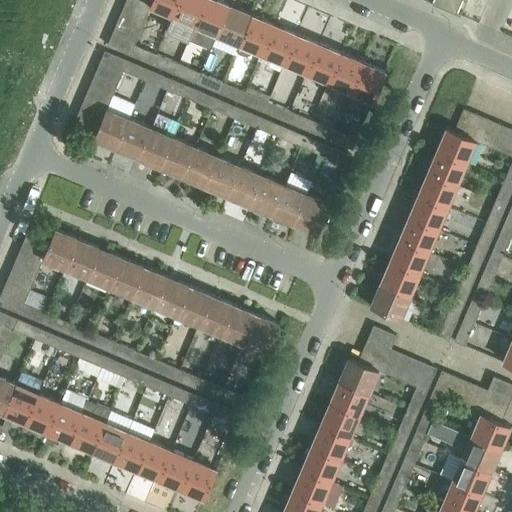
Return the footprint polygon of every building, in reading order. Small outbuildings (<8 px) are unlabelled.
[(144,18),(149,7),(133,0),(125,0),(122,9),(144,18)] [(172,15),(178,0),(151,0),(149,5),(172,15)] [(178,0),(172,15),(166,29),(188,38),(203,0),(178,0)] [(222,0),(203,0),(188,38),(210,48),(216,33),(229,3),(222,0)] [(433,0),(432,3),(460,15),(460,13),(456,11),(460,0),(433,0)] [(238,43),(251,12),(229,3),(216,33),(238,43)] [(139,30),(144,18),(122,9),(117,20),(139,30)] [(261,52),(274,22),(251,12),(238,43),(261,52)] [(134,42),(139,30),(117,20),(112,32),(134,42)] [(261,52),(258,59),(268,64),(271,56),(283,62),(297,31),(274,22),(261,52)] [(305,71),(318,40),(297,31),(283,62),(305,71)] [(129,53),(133,44),(134,42),(112,32),(107,44),(129,53)] [(327,80),(340,50),(318,40),(305,71),(327,80)] [(151,63),(155,53),(133,44),(129,53),(151,63)] [(122,70),(122,68),(127,59),(105,50),(100,61),(122,70)] [(350,90),(363,59),(340,50),(327,80),(350,90)] [(177,63),(155,53),(151,63),(173,72),(177,63)] [(148,68),(127,59),(122,68),(144,78),(148,68)] [(373,99),(386,69),(363,59),(350,90),(373,99)] [(117,82),(122,70),(100,61),(95,72),(117,82)] [(200,72),(177,63),(173,72),(195,82),(200,72)] [(166,87),(170,77),(148,68),(144,78),(166,87)] [(112,94),(117,82),(95,72),(90,84),(112,94)] [(222,82),(200,72),(195,82),(218,91),(222,82)] [(193,87),(170,77),(166,87),(189,96),(193,87)] [(244,91),(222,82),(218,91),(240,101),(244,91)] [(107,106),(112,94),(90,84),(85,96),(107,106)] [(211,106),(215,96),(193,87),(189,96),(211,106)] [(263,110),(267,101),(244,91),(240,101),(263,110)] [(102,118),(107,106),(85,96),(80,108),(102,118)] [(233,115),(237,106),(215,96),(211,106),(233,115)] [(289,110),(267,101),(263,110),(285,120),(289,110)] [(117,147),(130,116),(107,106),(102,118),(97,129),(94,137),(117,147)] [(256,125),(260,115),(237,106),(233,115),(256,125)] [(466,133),(475,111),(463,106),(454,128),(466,133)] [(97,129),(102,118),(80,108),(75,119),(97,129)] [(311,119),(289,110),(285,120),(307,129),(311,119)] [(478,138),(487,116),(475,111),(466,133),(477,138),(478,138)] [(282,125),(260,115),(256,125),(278,134),(282,125)] [(139,156),(152,125),(130,116),(117,147),(139,156)] [(489,143),(499,121),(487,116),(478,138),(489,143)] [(330,139),(334,129),(311,119),(307,129),(330,139)] [(501,148),(511,126),(499,121),(489,143),(501,148)] [(161,165),(175,135),(152,125),(139,156),(161,165)] [(305,134),(282,125),(278,134),(301,144),(305,134)] [(466,133),(454,128),(446,125),(437,148),(467,161),(477,138),(466,133)] [(511,152),(511,126),(501,148),(511,152)] [(352,148),(356,138),(334,129),(330,139),(352,148)] [(323,153),(327,144),(305,134),(301,144),(323,153)] [(183,175),(196,144),(175,135),(161,165),(183,175)] [(206,184),(219,154),(196,144),(183,175),(206,184)] [(349,153),(327,144),(323,153),(345,163),(349,153)] [(458,183),(467,161),(437,148),(427,170),(458,183)] [(228,194),(241,163),(219,154),(206,184),(228,194)] [(251,204),(264,173),(241,163),(228,194),(251,204)] [(448,205),(458,183),(427,170),(418,192),(448,205)] [(272,213),(285,182),(264,173),(251,204),(272,213)] [(506,203),(511,187),(511,178),(506,176),(496,199),(506,203)] [(295,222),(308,192),(285,182),(272,213),(295,222)] [(316,232),(329,201),(308,192),(295,222),(316,232)] [(448,205),(418,192),(409,214),(439,226),(448,205)] [(496,225),(506,203),(496,199),(487,221),(496,225)] [(511,231),(511,230),(511,205),(502,227),(511,231)] [(429,249),(439,226),(409,214),(399,236),(429,249)] [(487,247),(496,225),(487,221),(477,243),(487,247)] [(65,266),(78,236),(56,226),(49,241),(44,252),(42,256),(65,266)] [(502,254),(511,231),(502,227),(493,250),(502,254)] [(44,252),(49,241),(27,231),(22,243),(44,252)] [(88,276),(101,246),(78,236),(65,266),(88,276)] [(420,271),(429,249),(399,236),(390,258),(420,271)] [(42,256),(44,252),(22,243),(17,255),(39,264),(42,256)] [(477,270),(487,247),(477,243),(468,266),(477,270)] [(109,285),(122,255),(101,246),(88,276),(109,285)] [(493,276),(502,254),(493,250),(483,272),(493,276)] [(34,276),(39,264),(17,255),(12,266),(34,276)] [(132,294),(145,264),(122,255),(109,285),(132,294)] [(410,293),(420,271),(390,258),(380,281),(410,293)] [(155,304),(168,274),(145,264),(132,294),(155,304)] [(29,288),(34,276),(12,266),(7,278),(29,288)] [(468,292),(477,270),(468,266),(458,288),(468,292)] [(483,298),(493,276),(483,272),(474,294),(483,298)] [(177,314),(190,284),(168,274),(155,304),(177,314)] [(24,299),(29,288),(7,278),(2,289),(24,299)] [(400,316),(410,293),(380,281),(370,303),(400,316)] [(199,323),(212,293),(190,284),(177,314),(199,323)] [(458,314),(468,292),(458,288),(448,310),(458,314)] [(0,302),(19,311),(23,301),(24,299),(2,289),(0,295),(0,302)] [(221,333),(234,303),(212,293),(199,323),(221,333)] [(474,321),(483,298),(474,294),(464,317),(474,321)] [(41,320),(45,310),(23,301),(19,311),(41,320)] [(244,342),(256,312),(234,303),(221,333),(244,342)] [(13,327),(17,317),(0,310),(0,323),(12,328),(13,327)] [(64,330),(68,320),(45,310),(41,320),(64,330)] [(449,336),(458,314),(448,310),(439,332),(449,336)] [(265,351),(278,321),(256,312),(244,342),(265,351)] [(38,326),(17,317),(13,327),(34,336),(38,326)] [(464,343),(474,321),(464,317),(455,339),(464,343)] [(90,329),(68,320),(64,330),(86,339),(90,329)] [(0,336),(7,340),(12,328),(0,323),(0,336)] [(397,333),(374,323),(369,335),(392,345),(397,333)] [(56,345),(60,336),(38,326),(34,336),(56,345)] [(108,349),(112,339),(90,329),(86,339),(108,349)] [(392,345),(369,335),(364,347),(386,357),(391,347),(392,345)] [(79,355),(83,345),(60,336),(56,345),(79,355)] [(131,358),(135,349),(112,339),(108,349),(131,358)] [(511,363),(511,339),(503,360),(511,363)] [(101,364),(105,354),(83,345),(79,355),(101,364)] [(386,357),(364,347),(359,359),(379,367),(381,368),(386,357)] [(392,373),(402,351),(391,347),(386,357),(381,368),(392,373)] [(153,368),(157,358),(135,349),(131,358),(153,368)] [(404,378),(413,356),(402,351),(392,373),(404,378)] [(60,354),(57,359),(66,363),(68,357),(60,354)] [(127,364),(105,354),(101,364),(123,374),(127,364)] [(379,367),(359,359),(349,355),(339,377),(369,390),(379,367)] [(415,383),(425,361),(413,356),(404,378),(415,383)] [(179,368),(157,358),(153,368),(175,377),(179,368)] [(427,388),(437,366),(425,361),(415,383),(417,384),(427,388)] [(146,383),(150,373),(127,364),(123,374),(146,383)] [(198,386),(202,377),(179,368),(175,377),(198,386)] [(444,396),(454,374),(443,369),(433,391),(443,395),(444,396)] [(25,420),(38,390),(42,379),(20,370),(16,380),(3,410),(25,420)] [(0,409),(3,410),(16,380),(0,373),(0,409)] [(172,383),(150,373),(146,383),(168,392),(172,383)] [(456,401),(465,379),(454,374),(444,396),(456,401)] [(511,397),(511,395),(511,382),(494,375),(489,387),(511,397)] [(224,387),(202,377),(198,386),(220,396),(224,387)] [(360,412),(369,390),(339,377),(330,399),(360,412)] [(468,406),(477,384),(465,379),(456,401),(468,406)] [(190,402),(194,392),(172,383),(168,392),(190,402)] [(418,410),(427,388),(417,384),(408,406),(418,410)] [(479,410),(484,398),(488,388),(477,384),(468,406),(479,410)] [(59,399),(47,429),(69,439),(86,398),(87,396),(67,387),(61,400),(59,399)] [(246,396),(224,387),(220,396),(242,405),(246,396)] [(507,408),(511,397),(489,387),(488,388),(484,398),(507,408)] [(47,429),(59,399),(38,390),(25,420),(47,429)] [(433,416),(443,395),(433,391),(424,412),(433,416)] [(213,411),(217,402),(194,392),(190,402),(213,411)] [(69,439),(91,448),(108,408),(109,408),(86,398),(69,439)] [(502,420),(507,408),(484,398),(479,410),(481,411),(502,420)] [(350,434),(360,412),(330,399),(320,421),(350,434)] [(240,411),(217,402),(213,411),(235,421),(240,411)] [(408,433),(418,410),(408,406),(398,428),(408,433)] [(108,408),(91,448),(114,458),(127,428),(132,418),(108,408)] [(511,424),(502,420),(481,411),(471,433),(502,446),(511,424)] [(424,439),(433,416),(424,412),(414,435),(424,439)] [(433,418),(427,432),(458,445),(459,441),(466,444),(462,455),(492,468),(502,446),(471,433),(471,434),(433,418)] [(350,434),(320,421),(311,444),(341,456),(350,434)] [(136,467),(149,437),(127,428),(114,458),(136,467)] [(399,455),(408,433),(398,428),(389,451),(399,455)] [(414,461),(424,439),(414,435),(405,457),(414,461)] [(159,477),(171,447),(149,437),(136,467),(159,477)] [(332,479),(341,456),(311,444),(301,466),(332,479)] [(180,486),(193,456),(171,447),(159,477),(180,486)] [(389,477),(399,455),(389,451),(379,473),(389,477)] [(483,490),(492,468),(462,455),(452,477),(483,490)] [(203,496),(216,466),(193,456),(180,486),(203,496)] [(405,483),(414,461),(405,457),(395,479),(405,483)] [(322,501),(332,479),(301,466),(292,488),(322,501)] [(379,500),(389,477),(379,473),(370,495),(379,500)] [(473,511),(483,490),(452,477),(443,500),(471,511),(473,511)] [(395,506),(405,483),(395,479),(385,502),(395,506)] [(287,511),(317,511),(322,501),(292,488),(283,510),(287,511)] [(374,511),(379,500),(370,495),(362,511),(374,511)] [(471,511),(443,500),(437,511),(471,511)] [(392,511),(395,506),(385,502),(380,511),(392,511)]
